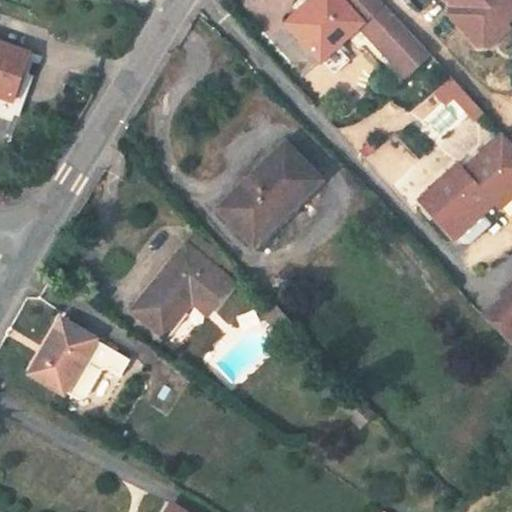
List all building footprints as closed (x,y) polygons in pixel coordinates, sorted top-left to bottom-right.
[(381,0),(308,0),(286,20),(314,51),(329,37),(336,44),(359,23),(405,74),(429,52),(381,0)] [(477,46),(487,46),(508,28),(502,20),(511,11),(511,0),(450,0),(455,6),(448,13),(477,46)] [(329,37),(314,51),(320,58),(336,44),(329,37)] [(17,115),(30,74),(26,72),(31,52),(0,41),(0,116),(15,122),(17,115)] [(35,75),(30,74),(17,115),(21,116),(35,75)] [(453,76),(434,91),(444,104),(454,95),(470,113),(472,110),(464,101),(470,95),(453,76)] [(470,95),(464,101),(472,110),(479,105),(470,95)] [(483,109),(479,105),(472,110),(470,113),(474,117),(483,109)] [(0,140),(5,142),(12,121),(0,117),(0,140)] [(511,141),(505,134),(492,146),(467,169),(462,163),(422,199),(453,233),(492,198),(505,212),(511,211),(511,141)] [(395,135),(368,161),(391,184),(417,158),(395,135)] [(289,146),(286,142),(282,146),(219,208),(260,250),(310,200),(306,195),(322,180),(289,146)] [(422,199),(418,203),(454,243),(472,244),(505,212),(492,198),(453,233),(422,199)] [(187,244),(219,269),(228,259),(196,233),(187,244)] [(184,309),(187,310),(190,307),(197,297),(214,311),(236,283),(219,269),(190,245),(187,244),(174,261),(135,310),(164,334),(174,322),(184,309)] [(505,298),(484,317),(509,344),(511,341),(511,284),(502,294),(505,298)] [(276,306),(265,316),(287,339),(297,329),(276,306)] [(132,360),(62,319),(31,374),(66,394),(67,393),(80,401),(88,399),(104,371),(111,369),(123,376),(132,360)] [(375,415),(356,394),(342,407),(361,428),(375,415)]
